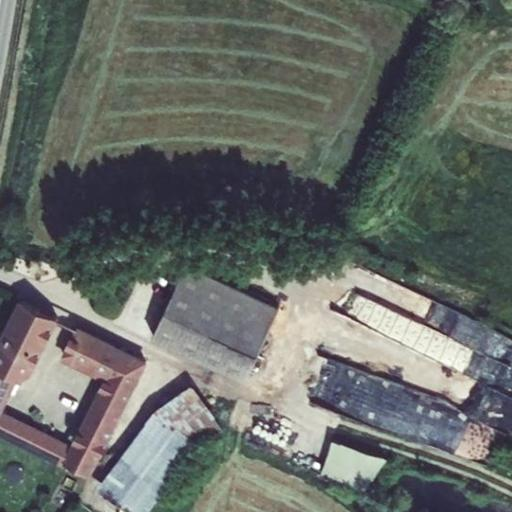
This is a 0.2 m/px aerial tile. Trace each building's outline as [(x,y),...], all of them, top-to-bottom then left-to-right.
[(187,262),(152,334),(244,379),(279,307),(187,262)] [(87,480),(145,365),(80,331),(65,358),(104,378),(70,447),(0,411),(0,404),(12,379),(19,381),(29,378),(57,319),(22,301),(0,342),(0,436),(58,466),(87,480)] [(424,352),(511,383),(511,333),(440,307),(424,352)] [(386,379),(373,418),(456,446),(454,450),(493,463),(502,436),(432,412),(425,433),(413,429),(418,415),(400,408),(407,387),(386,379)] [(106,494),(139,511),(158,511),(216,406),(168,380),(106,494)] [(371,492),(383,453),(332,437),(320,476),(371,492)]
